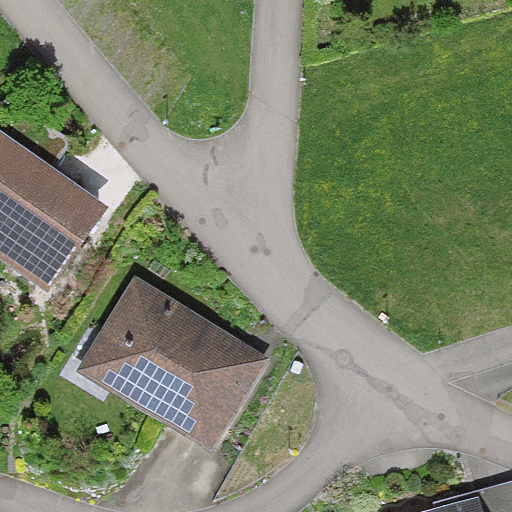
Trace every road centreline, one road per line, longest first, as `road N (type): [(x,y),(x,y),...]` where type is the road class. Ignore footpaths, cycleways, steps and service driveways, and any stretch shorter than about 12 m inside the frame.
road 1 (residential): [(266,267),(140,140),(26,0)]
road 2 (residential): [(273,0),(266,267)]
road 3 (residential): [(253,511),(307,475),(394,386)]
road 4 (residential): [(394,386),(266,267)]
road 5 (residential): [(511,441),(394,386)]
road 6 (residential): [(511,342),(394,386)]
